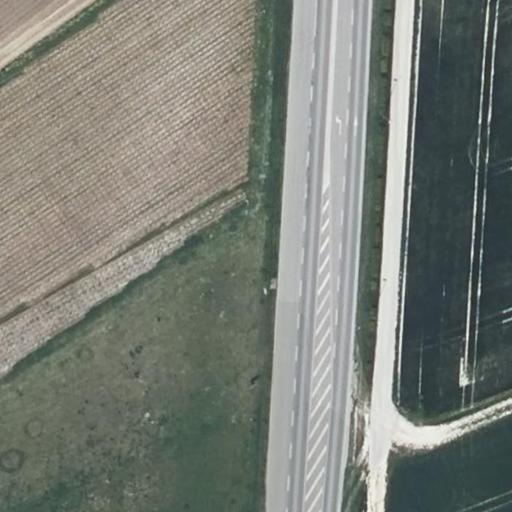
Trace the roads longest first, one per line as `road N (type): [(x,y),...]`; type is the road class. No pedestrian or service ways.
road 1 (primary): [(300,511),(335,0)]
road 2 (tertiary): [(302,0),(297,511)]
road 3 (track): [(378,445),(511,393)]
